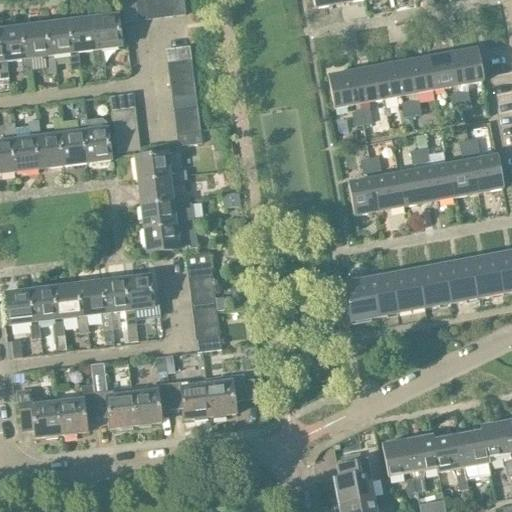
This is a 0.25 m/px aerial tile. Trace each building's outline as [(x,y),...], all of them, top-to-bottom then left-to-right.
[(123,24),(135,23),(132,0),(123,0),(120,0),(123,24)] [(132,0),(135,23),(147,21),(144,0),(132,0)] [(144,0),(147,21),(159,20),(156,0),(144,0)] [(156,0),(159,20),(171,18),(169,0),(156,0)] [(169,0),(171,18),(185,17),(182,0),(169,0)] [(312,0),(314,10),(339,6),(337,0),(312,0)] [(94,70),(104,68),(101,52),(121,50),(117,17),(91,20),(96,53),(91,53),(94,70)] [(77,55),(91,53),(96,53),(91,20),(68,23),(72,55),(68,56),(70,73),(79,72),(77,55)] [(54,58),(68,56),(72,55),(68,23),(44,26),(48,58),(44,59),(46,76),(56,75),(54,58)] [(30,61),(44,59),(48,58),(44,26),(20,29),(24,61),(20,62),(22,79),(32,77),(30,61)] [(6,64),(20,62),(24,61),(20,29),(0,31),(0,63),(0,64),(0,81),(8,80),(6,64)] [(166,65),(190,62),(189,48),(164,51),(166,65)] [(451,56),(457,88),(482,84),(476,52),(451,56)] [(432,93),(457,88),(451,56),(426,61),(432,93)] [(407,97),(432,93),(426,61),(401,65),(407,97)] [(168,76),(192,73),(190,62),(166,65),(168,76)] [(383,102),(407,97),(401,65),(377,70),(383,102)] [(358,106),(383,102),(377,70),(352,74),(358,106)] [(169,88),(193,85),(192,73),(168,76),(169,88)] [(333,111),(358,106),(352,74),(327,79),(333,111)] [(171,100),(195,97),(193,85),(169,88),(171,100)] [(461,109),(458,93),(450,97),(452,110),(461,109)] [(458,93),(461,109),(469,107),(466,94),(458,93)] [(111,119),(135,116),(132,95),(108,99),(111,119)] [(172,112),(197,109),(195,97),(171,100),(172,112)] [(403,119),(411,118),(408,102),(400,106),(403,119)] [(408,102),(411,118),(419,116),(417,103),(408,102)] [(174,124),(198,121),(197,109),(172,112),(174,124)] [(354,128),(362,127),(359,111),(351,115),(354,128)] [(359,111),(362,127),(370,125),(368,112),(359,111)] [(82,134),(86,166),(110,163),(106,125),(100,121),(86,123),(85,116),(75,118),(77,134),(77,135),(82,134)] [(112,131),(137,128),(135,116),(111,119),(112,131)] [(77,135),(77,134),(63,136),(61,119),(51,120),(53,137),(58,137),(62,169),(86,166),(82,134),(77,135)] [(175,135),(200,132),(198,121),(174,124),(175,135)] [(53,137),(40,139),(38,122),(28,123),(30,140),(34,140),(38,172),(62,169),(58,137),(53,137)] [(30,140),(15,142),(14,125),(4,126),(6,143),(10,143),(15,175),(38,172),(34,140),(30,140)] [(114,143),(138,140),(137,128),(112,131),(114,143)] [(177,148),(201,145),(200,132),(175,135),(177,148)] [(121,155),(140,153),(138,140),(114,143),(115,156),(121,155)] [(467,143),(470,159),(478,155),(475,142),(467,143)] [(0,176),(15,175),(10,143),(6,143),(0,143),(0,176)] [(461,158),(470,159),(467,143),(458,145),(461,158)] [(417,152),(420,167),(421,167),(428,163),(426,151),(417,152)] [(412,166),(420,167),(417,152),(409,154),(412,166)] [(169,180),(170,184),(186,182),(185,173),(168,175),(166,156),(134,159),(137,184),(169,180)] [(471,164),(477,196),(502,191),(496,159),(471,164)] [(368,161),(371,177),(372,177),(379,173),(377,160),(368,161)] [(362,176),(371,177),(368,161),(360,163),(362,176)] [(452,200),(477,196),(471,164),(446,168),(452,200)] [(427,205),(452,200),(446,168),(421,173),(427,205)] [(403,209),(427,205),(421,173),(397,177),(403,209)] [(231,174),(222,175),(223,186),(232,185),(231,174)] [(378,214),(403,209),(397,177),(372,182),(378,214)] [(169,184),(170,184),(169,180),(137,184),(140,208),(173,204),(173,208),(189,206),(188,202),(188,197),(171,199),(169,184)] [(353,218),(378,214),(372,182),(347,186),(353,218)] [(237,197),(221,199),(223,211),(239,209),(237,197)] [(192,230),(192,229),(191,226),(188,202),(189,206),(173,208),(173,204),(140,208),(143,232),(175,228),(176,232),(192,230)] [(193,229),(192,229),(192,230),(176,232),(175,228),(143,232),(146,256),(196,250),(193,229)] [(349,326),(511,295),(511,253),(508,255),(509,261),(490,264),(489,258),(482,260),(483,266),(464,269),(463,263),(456,264),(457,271),(438,274),(437,268),(430,269),(431,276),(412,279),(411,273),(403,274),(404,281),(386,284),(384,278),(377,279),(378,285),(359,289),(358,283),(342,286),(349,326)] [(186,271),(210,268),(209,254),(184,257),(186,271)] [(187,283),(212,280),(210,268),(186,271),(187,283)] [(135,329),(133,313),(153,310),(149,278),(125,281),(129,313),(124,314),(126,330),(135,329)] [(189,295),(213,292),(212,280),(187,283),(189,295)] [(124,314),(129,313),(125,281),(101,284),(105,316),(100,317),(102,333),(112,332),(109,316),(124,314)] [(86,318),(100,317),(105,316),(101,284),(77,287),(81,319),(76,320),(78,336),(88,335),(86,318)] [(76,320),(81,319),(77,287),(53,290),(57,322),(52,322),(54,339),(53,339),(63,338),(64,338),(62,321),(76,320)] [(28,326),(30,342),(40,341),(37,324),(52,322),(57,322),(53,290),(29,293),(33,325),(28,326)] [(190,307),(215,304),(213,292),(189,295),(190,307)] [(8,328),(28,326),(33,325),(29,293),(4,296),(8,328)] [(192,319),(216,316),(215,304),(190,307),(192,319)] [(193,330),(218,327),(216,316),(192,319),(193,330)] [(195,343),(219,340),(218,327),(193,330),(195,343)] [(126,330),(128,344),(137,343),(135,329),(126,330)] [(112,332),(102,333),(104,345),(113,344),(112,332)] [(53,339),(55,353),(65,352),(63,338),(53,339)] [(221,351),(220,351),(219,340),(195,343),(196,355),(221,351)] [(12,361),(22,360),(19,343),(10,344),(12,361)] [(164,359),(154,360),(156,373),(166,372),(164,359)] [(233,404),(245,402),(242,377),(204,381),(209,419),(235,416),(233,404)] [(242,377),(245,402),(256,401),(253,381),(243,382),(243,377),(242,377)] [(183,423),(209,419),(204,381),(204,382),(204,386),(190,388),(189,383),(167,385),(170,412),(182,410),(183,423)] [(134,429),(130,395),(115,397),(114,392),(105,393),(104,385),(91,387),(95,421),(107,420),(109,432),(134,429)] [(159,413),(170,412),(167,385),(145,388),(146,393),(130,395),(134,429),(160,426),(159,413)] [(84,422),(95,421),(91,387),(79,388),(81,397),(71,398),(71,403),(56,404),(60,438),(86,435),(84,422)] [(33,429),(34,441),(60,438),(56,404),(41,406),(40,401),(30,402),(29,394),(16,395),(21,430),(33,429)] [(487,461),(511,456),(505,424),(480,429),(486,462),(489,478),(490,478),(487,461)] [(464,482),(489,478),(486,462),(480,429),(479,429),(480,434),(457,438),(463,470),(462,470),(464,482)] [(436,470),(432,443),(431,438),(406,442),(412,475),(413,475),(413,479),(413,480),(416,495),(425,494),(422,479),(423,473),(436,470)] [(463,470),(457,438),(432,443),(436,470),(437,475),(452,472),(455,479),(458,492),(466,491),(464,482),(462,470),(463,470)] [(387,479),(412,475),(406,442),(381,447),(387,479)] [(511,477),(511,462),(511,461),(503,465),(506,479),(511,477)] [(338,479),(333,480),(338,507),(371,501),(367,478),(372,477),(369,463),(336,469),(338,479)] [(408,497),(416,495),(413,480),(413,479),(405,483),(408,497)] [(479,511),(486,511),(484,499),(472,501),(474,511),(479,511)] [(338,507),(339,511),(373,511),(371,501),(338,507)]
